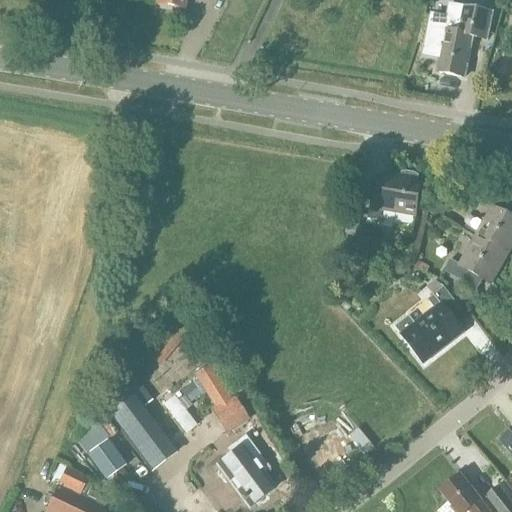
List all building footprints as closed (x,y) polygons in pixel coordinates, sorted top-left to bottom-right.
[(157,0),(156,6),(183,11),(184,0),(157,0)] [(487,42),(491,14),(462,9),(458,34),(446,33),(438,73),(464,78),(472,42),(487,42)] [(415,217),(421,181),(388,176),(385,192),(373,190),(367,219),(381,221),(383,211),(415,217)] [(477,237),(508,255),(511,247),(511,220),(509,219),(511,212),(511,189),(501,183),(494,196),(489,193),(480,187),(473,198),(482,204),(492,210),(477,237)] [(446,191),(442,199),(451,204),(455,196),(446,191)] [(492,285),(508,255),(477,237),(460,267),(449,261),(444,271),(470,287),(475,276),(492,285)] [(435,283),(427,289),(433,296),(443,288),(435,283)] [(464,333),(452,319),(462,312),(443,289),(433,297),(440,305),(414,326),(409,318),(395,329),(423,366),(437,355),(464,333)] [(173,323),(151,348),(162,357),(165,360),(187,335),(173,323)] [(151,401),(132,375),(120,384),(126,392),(104,409),(150,471),(175,452),(142,408),(151,401)] [(176,396),(204,428),(220,414),(192,382),(176,396)] [(511,434),(503,444),(511,453),(511,434)] [(228,457),(216,467),(245,505),(270,486),(255,467),(260,464),(241,440),(224,452),(228,457)] [(105,444),(87,458),(106,482),(124,469),(105,444)] [(103,511),(106,508),(80,497),(88,479),(65,468),(45,511),(103,511)] [(487,511),(480,502),(460,478),(441,493),(450,506),(442,511),(467,511),(468,511),(467,511),(487,511)] [(495,511),(511,511),(511,504),(498,487),(484,498),(495,511)]
